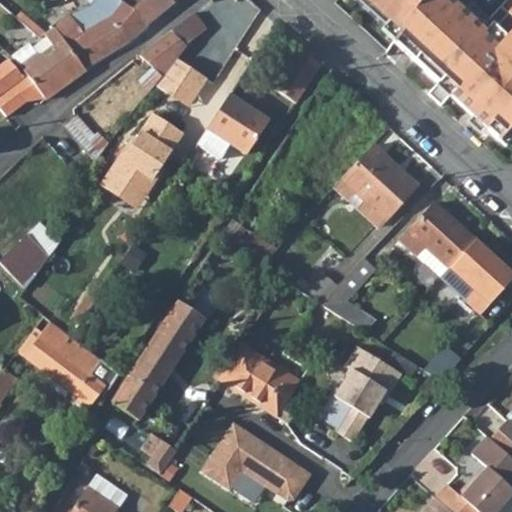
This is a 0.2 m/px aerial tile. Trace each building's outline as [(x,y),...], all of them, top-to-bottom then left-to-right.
[(119,0),(123,2),(133,10),(140,0),(119,0)] [(140,0),(133,10),(149,26),(178,0),(140,0)] [(418,6),(422,0),(356,0),(385,26),(390,20),(401,30),(418,6)] [(401,30),(393,41),(439,82),(429,93),(442,105),(452,94),(460,101),(464,96),(480,109),(475,115),(502,140),(511,128),(511,0),(507,0),(482,27),(452,0),(422,0),(418,6),(401,30)] [(77,34),(72,42),(96,63),(149,26),(133,10),(123,2),(77,34)] [(237,48),(251,58),(276,22),(262,13),(237,48)] [(194,15),(193,16),(174,31),(187,46),(205,31),(194,15)] [(37,55),(21,68),(24,72),(44,98),(46,100),(96,63),(72,42),(53,25),(47,31),(44,35),(59,49),(51,56),(37,55)] [(173,31),(140,57),(147,64),(165,80),(178,63),(189,49),(187,46),(174,31),(173,31)] [(301,50),(275,92),(295,106),(320,66),(301,50)] [(0,108),(7,116),(26,101),(44,98),(24,72),(20,76),(6,60),(0,64),(0,108)] [(208,82),(178,63),(165,80),(157,89),(190,110),(208,82)] [(231,96),(208,131),(231,145),(246,155),(268,121),(231,96)] [(75,116),(63,125),(95,164),(105,152),(108,148),(97,133),(90,134),(75,116)] [(136,143),(133,141),(102,186),(136,210),(160,176),(153,172),(159,164),(162,167),(182,138),(154,118),(136,143)] [(231,145),(208,131),(199,144),(222,158),(231,145)] [(373,145),(343,178),(387,220),(417,187),(373,145)] [(343,178),(336,187),(380,227),(387,220),(343,178)] [(410,248),(442,276),(475,240),(435,203),(402,239),(410,247),(410,248)] [(246,225),(235,238),(264,262),(275,249),(246,225)] [(28,237),(0,262),(0,265),(24,291),(48,258),(28,237)] [(511,273),(475,240),(442,276),(484,313),(511,280),(511,273)] [(325,269),(305,290),(325,303),(344,282),(325,269)] [(344,282),(325,303),(351,319),(363,307),(352,297),(360,286),(350,276),(344,282)] [(178,302),(114,400),(141,419),(184,353),(206,319),(179,301),(178,302)] [(44,317),(21,349),(76,393),(74,395),(89,407),(102,390),(108,394),(120,375),(101,360),(72,338),(64,332),(44,317)] [(450,341),(427,367),(445,378),(466,355),(450,341)] [(243,342),(222,376),(281,415),(304,379),(243,342)] [(339,428),(356,439),(371,414),(373,415),(390,388),(394,390),(406,371),(362,343),(350,363),(355,366),(342,387),(345,397),(354,403),(339,428)] [(0,377),(0,404),(21,377),(8,367),(0,377)] [(238,423),(207,472),(235,490),(248,470),(293,499),(300,498),(307,487),(315,474),(315,472),(238,423)] [(511,457),(506,452),(490,437),(475,454),(489,468),(465,495),(484,511),(499,511),(511,498),(511,457)] [(166,440),(150,465),(164,474),(180,450),(166,440)] [(100,477),(92,488),(121,507),(128,496),(100,477)] [(182,486),(171,502),(181,509),(182,508),(192,493),(182,486)] [(121,507),(92,488),(90,487),(73,511),(119,511),(118,511),(121,507)] [(454,511),(438,498),(424,511),(454,511)]
